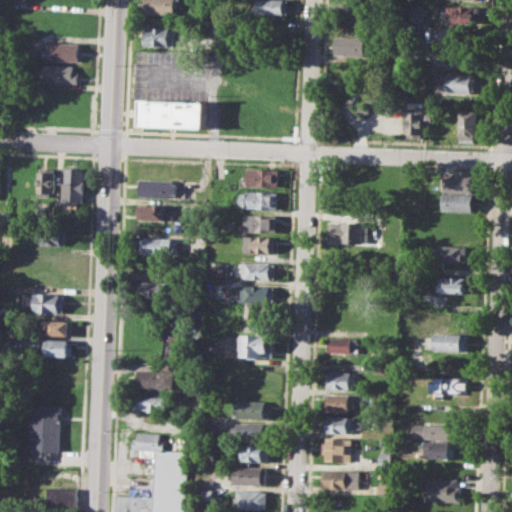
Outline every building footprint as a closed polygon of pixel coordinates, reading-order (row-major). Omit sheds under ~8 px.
[(144,0),(181,0),(181,15),(144,14),(144,0)] [(258,0),(288,0),(288,14),(258,13),(258,0)] [(448,5),(481,6),(481,24),(447,23),(448,5)] [(411,6),(425,6),(425,24),(411,23),(411,6)] [(259,16),(287,17),(286,32),(258,31),(259,16)] [(144,27),(177,28),(177,46),(144,45),(144,27)] [(334,36),(371,37),(370,52),(365,52),(365,56),(334,55),(334,36)] [(48,42),(82,43),(81,61),(47,60),(48,42)] [(45,64),(77,65),(77,72),(81,72),(81,84),(45,83),(45,64)] [(456,73),(473,74),(473,77),(478,77),(477,91),(473,91),(473,99),(455,98),(456,73)] [(145,98),(210,100),(209,127),(144,125),(145,98)] [(407,102),(406,136),(424,136),(425,102),(407,102)] [(359,103),(370,103),(370,114),(359,114),(359,103)] [(459,110),(476,111),(475,139),(459,138),(459,110)] [(39,171),(48,171),(48,166),(58,167),(58,198),(38,198),(39,171)] [(67,167),(66,201),(86,202),(87,167),(67,167)] [(248,167),(282,168),(281,186),(248,185),(248,167)] [(443,173),(475,174),(474,191),(443,190),(443,173)] [(142,178),(175,179),(175,183),(181,183),(181,198),(142,197),(142,178)] [(242,191),(278,192),(277,208),(242,207),(242,191)] [(442,193),(473,195),(473,211),(442,210),(442,193)] [(141,203),(168,203),(168,208),(176,208),(175,219),(141,219),(141,203)] [(246,214),(277,214),(276,232),(245,231),(246,214)] [(335,221),(372,222),(372,242),(335,241),(335,221)] [(42,228),(68,228),(67,244),(42,243),(42,228)] [(246,235),(277,236),(276,253),(246,251),(246,235)] [(139,237),(179,238),(179,254),(138,253),(139,237)] [(434,245),(467,246),(467,262),(447,261),(447,267),(433,266),(434,245)] [(242,261),(277,262),(277,279),(242,278),(242,261)] [(439,276),(467,276),(467,292),(438,291),(439,276)] [(144,281),(176,281),(176,297),(144,297),(144,281)] [(242,283),(276,285),(276,300),(241,299),(242,283)] [(401,287),(415,288),(415,307),(401,307),(401,287)] [(36,292),(66,293),(66,312),(35,311),(36,292)] [(247,302),(276,303),(276,317),(246,316),(247,302)] [(42,319),(75,319),(74,334),(42,334),(42,319)] [(428,335),(440,335),(440,332),(467,333),(467,351),(434,350),(434,347),(427,347),(428,335)] [(241,335),(275,336),(275,357),(243,356),(244,349),(241,349),(241,335)] [(334,337),(358,337),(358,352),(329,352),(329,340),(334,340),(334,337)] [(46,339),(75,339),(75,356),(46,355),(46,339)] [(138,370),(177,371),(177,389),(138,388),(138,370)] [(328,372),(356,373),(355,385),(351,385),(351,389),(327,388),(328,372)] [(437,380),(463,381),(462,399),(436,398),(437,380)] [(328,394),(357,394),(356,406),(351,406),(351,411),(328,411),(328,394)] [(137,395),(170,397),(169,407),(159,407),(158,412),(148,411),(148,408),(136,408),(137,395)] [(239,401),(270,401),(269,419),(235,418),(236,404),(239,404),(239,401)] [(34,404),(64,405),(62,451),(32,450),(34,404)] [(326,416),(359,417),(359,429),(353,429),(353,433),(326,432),(326,416)] [(239,422),(271,422),(271,441),(238,441),(238,437),(234,437),(234,426),(239,426),(239,422)] [(414,424),(456,425),(455,440),(414,438),(414,424)] [(115,511),(117,494),(155,495),(157,456),(140,455),(140,449),(135,448),(136,438),(140,438),(140,432),(163,433),(162,439),(167,439),(166,449),(190,450),(188,496),(194,496),(193,511),(115,511)] [(329,438),(353,438),(353,461),(328,461),(328,454),(324,454),(324,442),(329,442),(329,438)] [(426,441),(456,442),(455,458),(426,457),(426,441)] [(244,444),(270,445),(269,460),(244,460),(244,444)] [(380,452),(392,453),(392,471),(380,471),(380,452)] [(233,466),(268,467),(268,486),(232,484),(233,466)] [(324,470),(360,471),(360,490),(324,489),(324,470)] [(427,477),(458,478),(458,486),(462,486),(461,501),(426,500),(427,477)] [(49,486),(79,487),(78,508),(48,506),(49,486)] [(240,489),(269,490),(269,508),(235,507),(235,495),(240,495),(240,489)]
